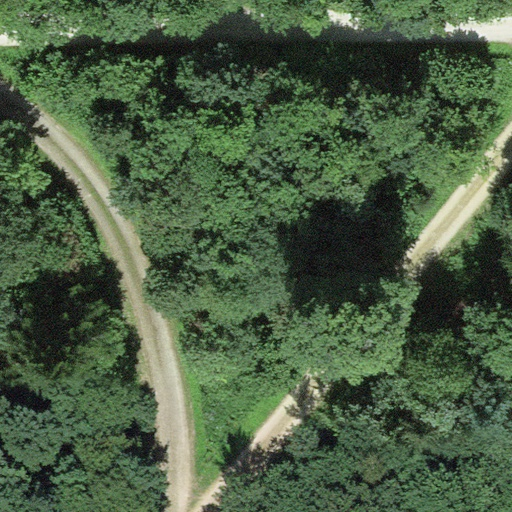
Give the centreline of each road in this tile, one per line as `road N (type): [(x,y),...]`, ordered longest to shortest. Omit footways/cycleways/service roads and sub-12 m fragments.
road 1 (track): [(0,60),(93,114),(152,188),(208,308),(218,407),(193,511)]
road 2 (track): [(511,19),(0,55)]
road 3 (track): [(222,511),(511,149)]
